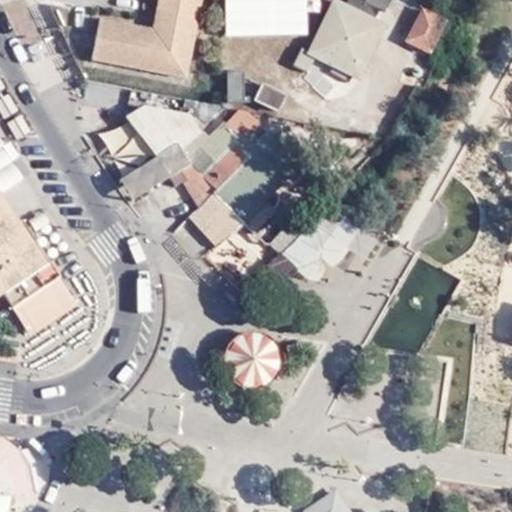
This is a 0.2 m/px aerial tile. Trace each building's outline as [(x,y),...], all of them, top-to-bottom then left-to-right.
[(159,0),(154,30),(100,20),(92,61),(186,79),(201,0),(159,0)] [(338,11),(319,51),(357,69),(376,30),(371,27),(379,10),(384,12),(389,0),(367,0),(366,2),(361,0),(348,0),(343,13),(338,11)] [(429,53),(445,21),(422,10),(406,42),(429,53)] [(42,36),(62,37),(63,11),(43,11),(42,36)] [(316,55),(302,48),(294,64),(308,71),(316,55)] [(228,70),(231,101),(246,99),(243,68),(228,70)] [(285,96),(263,86),(256,100),(277,110),(285,96)] [(156,158),(169,179),(175,188),(185,181),(179,173),(189,167),(197,175),(188,183),(201,196),(204,193),(213,195),(187,221),(219,252),(244,226),(253,236),(276,212),(277,211),(317,165),(300,150),(301,148),(284,133),(277,141),(259,125),(246,138),(242,134),(237,137),(222,124),(209,137),(204,131),(200,134),(190,117),(142,107),(126,118),(156,158)] [(0,194),(18,182),(0,155),(0,194)] [(132,202),(169,179),(156,158),(119,182),(132,202)] [(289,225),(269,246),(280,256),(300,237),(317,220),(331,204),(335,201),(324,188),(305,208),(289,225)] [(0,233),(15,225),(0,202),(0,233)] [(280,256),(253,284),(255,289),(258,292),(262,295),(266,296),(270,297),(274,297),(280,295),(301,281),(304,280),(311,280),(315,280),(320,283),(325,279),(329,282),(342,263),(362,275),(385,235),(331,204),(317,220),(300,237),(280,256)] [(15,225),(0,233),(0,292),(0,293),(10,308),(56,278),(18,224),(15,225)] [(77,311),(56,278),(10,308),(32,340),(77,311)] [(282,350),(277,341),(269,335),(261,331),(251,331),(242,333),(234,339),(228,346),(225,355),(225,365),(229,373),(234,381),(242,386),(252,389),(261,388),(270,384),(277,377),(282,369),(283,359),(282,350)] [(0,342),(0,359),(19,363),(22,346),(0,342)] [(6,439),(0,437),(0,467),(4,471),(6,477),(8,483),(10,488),(9,497),(33,499),(34,484),(31,468),(20,449),(6,439)] [(0,496),(9,497),(10,488),(8,483),(6,477),(4,471),(0,467),(0,496)] [(346,511),(334,492),(304,511),(346,511)] [(0,496),(0,511),(4,511),(7,508),(9,497),(0,496)]
